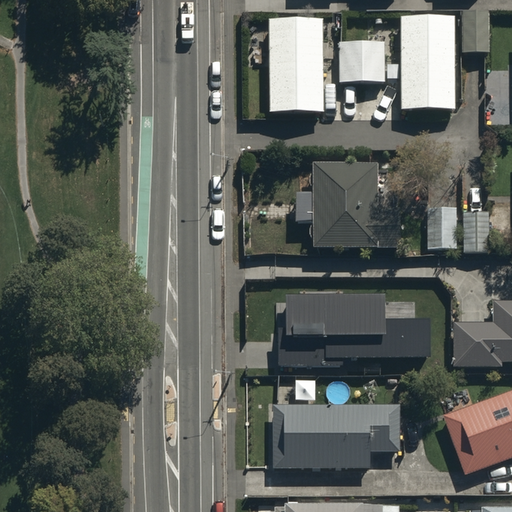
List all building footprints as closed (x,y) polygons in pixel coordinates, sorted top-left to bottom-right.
[(455,16),(401,16),(402,110),(456,110),(455,16)] [(323,20),(269,20),(269,114),(323,114),(323,20)] [(489,20),(462,20),(462,62),(489,62),(489,20)] [(384,42),(339,42),(340,83),(385,82),(384,42)] [(378,176),(312,175),(312,200),(296,200),(295,232),(312,232),(312,259),(378,260),(378,257),(400,258),(401,217),(378,217),(378,176)] [(427,257),(456,257),(456,211),(427,211),(427,257)] [(488,219),(462,219),(462,261),(488,261),(488,219)] [(285,327),(278,327),(278,367),(342,367),(342,358),(429,357),(429,318),(384,319),(384,293),(285,295),(285,327)] [(511,309),(492,310),(492,331),(453,331),(453,375),(500,375),(500,370),(511,370),(511,309)] [(511,397),(443,424),(466,484),(511,466),(511,397)] [(400,414),(272,413),(271,477),(370,478),(370,459),(400,459),(400,414)]
